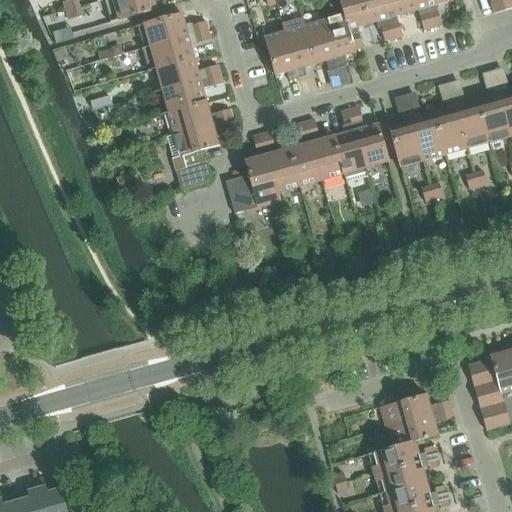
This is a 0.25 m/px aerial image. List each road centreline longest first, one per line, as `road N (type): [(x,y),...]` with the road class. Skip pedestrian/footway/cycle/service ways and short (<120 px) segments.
road 1 (tertiary): [(0,417),(511,273)]
road 2 (residential): [(203,0),(222,23),(252,119),(483,57),(511,35)]
road 3 (residential): [(333,402),(458,367),(500,511)]
road 4 (residential): [(113,511),(77,455),(0,469)]
